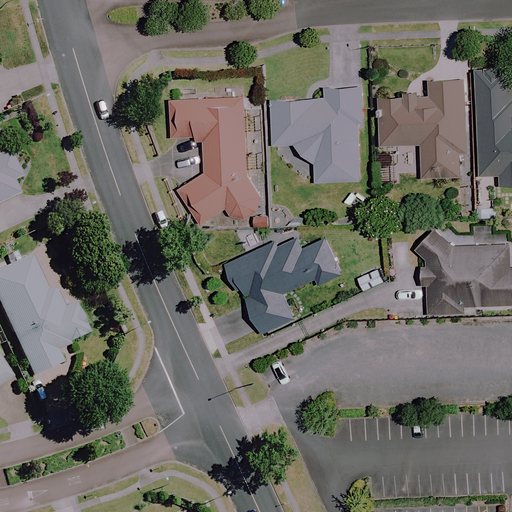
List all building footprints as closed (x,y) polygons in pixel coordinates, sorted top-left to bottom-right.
[(503,70),(475,71),(478,175),(496,175),(496,185),(511,184),(511,97),(504,98),(503,70)] [(462,177),(462,80),(429,80),(429,93),(381,93),(381,145),(420,145),(420,178),(462,177)] [(360,180),(360,88),(359,87),(319,86),(319,98),(271,99),(270,145),(293,146),(311,165),(311,180),(360,180)] [(245,133),(245,97),(175,98),(176,134),(206,134),(207,170),(182,186),(206,223),(230,206),(235,213),(249,216),(262,207),(266,193),(246,162),(245,133)] [(11,152),(0,156),(0,205),(18,198),(10,180),(21,175),(11,152)] [(428,304),(428,312),(464,312),(464,304),(511,303),(511,262),(509,262),(509,242),(449,243),(449,244),(435,227),(413,247),(428,263),(428,304)] [(341,275),(326,238),(303,247),(299,237),(272,248),(271,245),(223,264),(231,285),(237,282),(258,334),(294,319),(284,293),(317,280),(318,284),(341,275)] [(47,288),(33,257),(0,271),(0,304),(16,341),(13,342),(29,377),(61,363),(54,349),(86,334),(73,303),(60,309),(50,287),(47,288)] [(0,384),(11,379),(0,359),(0,384)]
